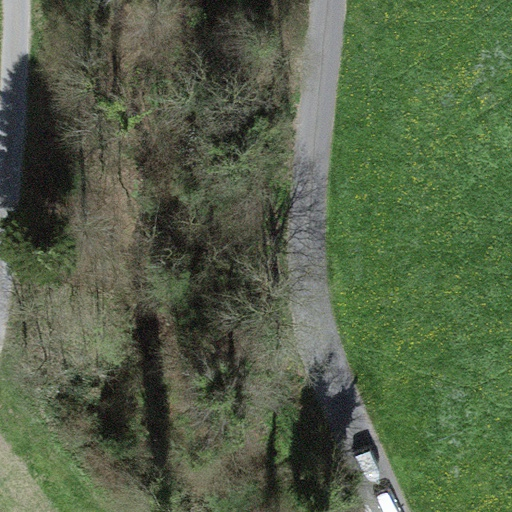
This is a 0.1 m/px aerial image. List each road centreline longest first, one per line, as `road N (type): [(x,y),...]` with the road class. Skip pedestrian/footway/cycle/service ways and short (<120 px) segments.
road 1 (unclassified): [(329,0),(305,275),(350,431),(394,511)]
road 2 (unclassified): [(0,272),(20,0)]
